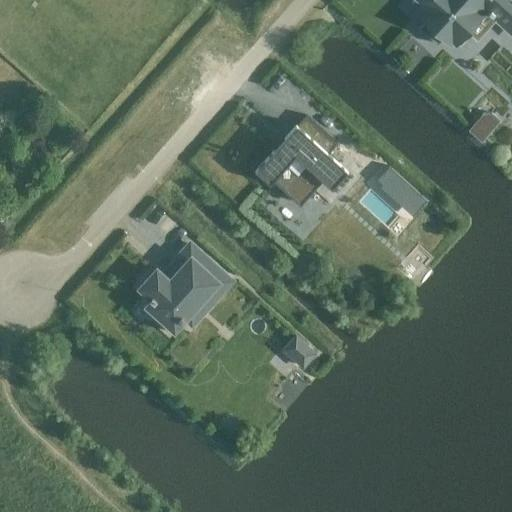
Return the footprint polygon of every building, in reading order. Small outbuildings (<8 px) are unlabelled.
[(511,0),(412,0),(411,1),(423,12),(420,16),(425,21),(419,27),(437,44),(443,37),(448,41),(462,26),(466,30),(482,14),(479,11),(484,5),(489,10),(488,12),(492,15),(493,14),(511,30),(511,0)] [(488,106),(469,126),(481,138),(501,118),(488,106)] [(337,142),(305,113),(257,167),(299,204),(338,161),(328,152),(337,142)] [(209,303),(230,280),(190,244),(188,246),(190,248),(183,255),(182,254),(181,256),(182,257),(175,264),(173,262),(168,268),(169,269),(163,276),(156,270),(141,287),(150,295),(148,298),(152,301),(148,305),(158,314),(154,318),(170,332),(181,319),(183,321),(186,319),(184,316),(202,297),(209,303)] [(297,330),(282,347),(303,366),(318,349),(297,330)]
